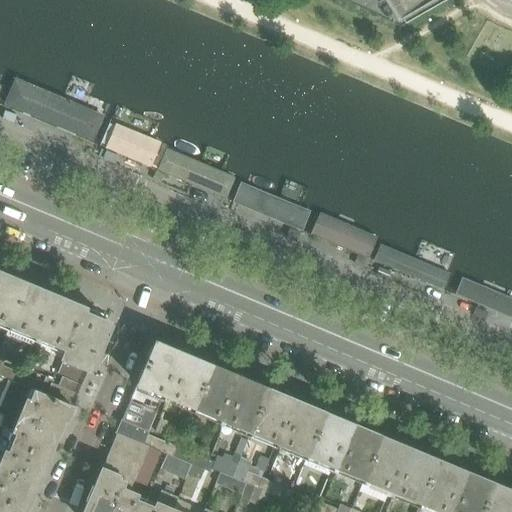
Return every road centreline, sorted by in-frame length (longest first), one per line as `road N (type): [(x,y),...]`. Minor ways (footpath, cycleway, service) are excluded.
road 1 (residential): [(511,414),(156,265)]
road 2 (residential): [(511,343),(180,205)]
road 3 (residential): [(54,511),(156,265)]
road 4 (residential): [(180,205),(0,129)]
road 5 (residential): [(156,265),(0,198)]
